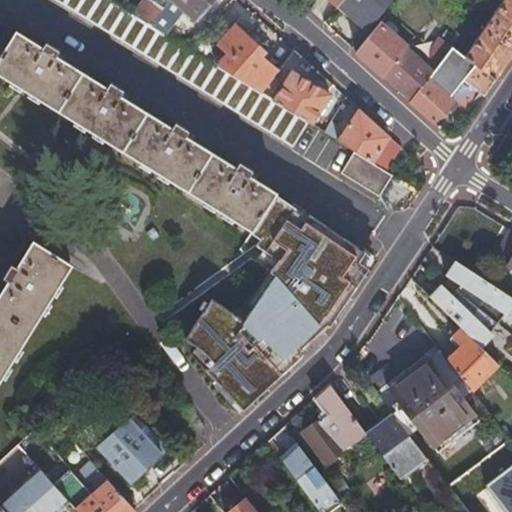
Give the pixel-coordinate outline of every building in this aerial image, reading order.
[(292,146),(307,121),(272,99),(260,91),(217,65),(189,47),(178,41),(150,23),(133,13),(112,0),(56,0),(164,66),(219,100),(292,146)] [(162,8),(151,0),(142,0),(133,13),(150,23),(162,8)] [(174,0),(177,2),(197,20),(212,0),(174,0)] [(341,0),(337,5),(367,29),(390,0),(341,0)] [(511,55),(511,0),(502,0),(464,57),(495,81),(511,55)] [(188,28),(162,8),(150,23),(178,41),(188,28)] [(0,72),(163,175),(250,228),(252,230),(274,194),(274,193),(247,176),(251,171),(237,163),(234,167),(183,136),(187,130),(174,122),(170,128),(118,95),(122,89),(109,81),(105,87),(56,56),(59,50),(45,42),(42,47),(0,20),(0,47),(4,50),(0,55),(0,54),(0,72)] [(385,79),(408,49),(378,22),(355,52),(385,79)] [(232,26),(217,46),(227,53),(217,65),(260,91),(277,70),(261,57),(265,52),(232,26)] [(427,81),(451,47),(440,38),(427,55),(431,58),(424,65),(408,49),(385,79),(409,102),(425,80),(427,81)] [(409,102),(434,124),(453,103),(449,100),(464,82),(484,97),(495,81),(464,57),(451,47),(427,81),(425,80),(409,102)] [(291,68),(272,99),(307,121),(310,122),(329,92),(291,68)] [(354,149),(385,169),(401,147),(358,108),(343,129),(330,120),(323,130),(354,149)] [(385,169),(354,149),(340,172),(378,195),(391,173),(385,169)] [(204,369),(242,409),(301,353),(298,350),(325,324),(328,325),(343,303),(336,298),(348,280),(355,285),(367,267),(357,260),(363,251),(318,220),(317,222),(292,205),(294,202),(293,202),(291,206),(274,194),(252,230),(250,228),(248,231),(258,237),(254,243),(276,257),(268,269),(273,273),(242,319),(210,298),(184,337),(200,348),(208,357),(204,361),(208,365),(204,369)] [(507,227),(491,254),(511,266),(511,229),(510,229),(507,227)] [(17,267),(13,264),(4,278),(9,281),(0,294),(0,379),(70,265),(32,242),(17,267)] [(357,260),(367,267),(374,258),(363,251),(357,260)] [(511,301),(511,296),(454,260),(445,275),(459,284),(455,289),(496,320),(502,311),(504,312),(511,301)] [(336,298),(343,303),(355,285),(348,280),(336,298)] [(440,283),(428,296),(429,297),(458,326),(459,327),(477,344),(488,330),(495,322),(454,290),(451,294),(440,283)] [(455,289),(454,290),(495,322),(496,320),(455,289)] [(456,346),(446,357),(472,390),(497,363),(477,344),(459,327),(449,337),(456,346)] [(446,357),(443,352),(433,359),(427,351),(386,384),(438,451),(480,418),(472,409),(481,402),(480,400),(472,390),(446,357)] [(366,431),(329,382),(313,398),(324,414),(302,431),(311,444),(306,447),(314,457),(318,454),(325,463),(366,431)] [(392,411),(366,431),(399,475),(425,456),(392,411)] [(128,416),(96,447),(130,482),(161,453),(128,416)] [(329,485),(296,442),(278,456),(320,511),(326,511),(341,502),(337,497),(329,485)] [(89,459),(74,473),(108,511),(130,511),(134,509),(89,459)] [(508,511),(511,511),(511,462),(486,482),(508,511)] [(42,472),(37,465),(0,500),(0,506),(3,510),(4,511),(56,511),(68,501),(51,483),(42,472)] [(108,511),(74,473),(69,467),(51,483),(68,501),(77,511),(108,511)] [(339,477),(329,485),(337,497),(348,489),(339,477)] [(257,511),(245,497),(226,511),(257,511)]
